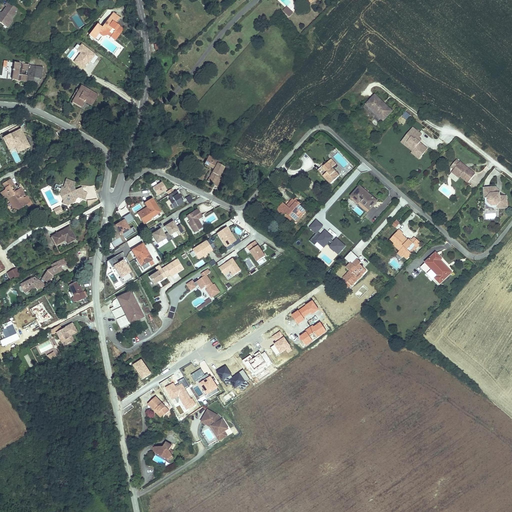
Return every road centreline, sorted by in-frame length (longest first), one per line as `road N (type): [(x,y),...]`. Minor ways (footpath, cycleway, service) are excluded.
road 1 (residential): [(511,222),(487,252),(468,254),(323,126),(308,132),(241,208),(157,170),(116,190)]
road 2 (unclassified): [(137,511),(94,293),(109,200)]
road 3 (unclassified): [(116,190),(144,92),(138,0)]
road 4 (residential): [(0,103),(35,110),(97,143),(108,158),(109,200)]
road 5 (unknown): [(142,105),(169,100),(255,0)]
